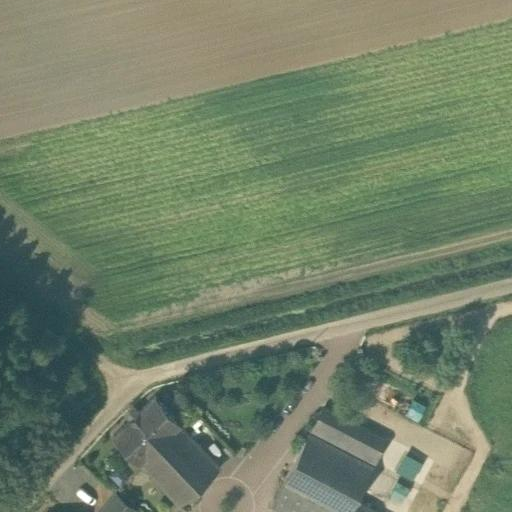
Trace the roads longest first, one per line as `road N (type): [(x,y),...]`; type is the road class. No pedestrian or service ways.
road 1 (unclassified): [(511,282),(148,373),(127,387)]
road 2 (track): [(13,511),(127,387),(0,284)]
